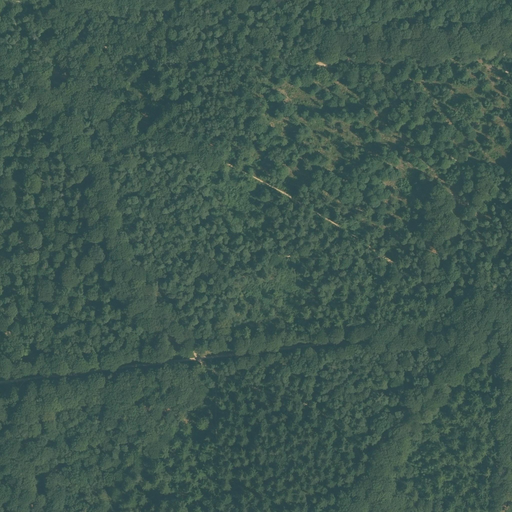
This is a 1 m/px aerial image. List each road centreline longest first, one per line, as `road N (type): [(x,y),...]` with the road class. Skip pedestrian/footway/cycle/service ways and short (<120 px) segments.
road 1 (track): [(9,71),(69,87),(273,187),(477,325)]
road 2 (track): [(136,58),(112,101),(114,135),(197,250),(220,264),(381,255)]
road 3 (track): [(9,71),(69,133),(124,271),(199,358)]
road 4 (track): [(324,65),(391,90),(430,127),(463,176),(468,206),(458,257),(434,294)]
road 5 (track): [(24,56),(70,36),(153,62),(240,53),(324,65)]
road 6 (track): [(199,358),(477,325)]
road 7 (track): [(199,358),(228,379),(325,415),(368,472)]
road 8 (track): [(0,382),(199,358)]
road 9 (track): [(206,366),(156,438),(89,511)]
road 10 (track): [(477,325),(368,472)]
road 11 (track): [(217,373),(215,511)]
